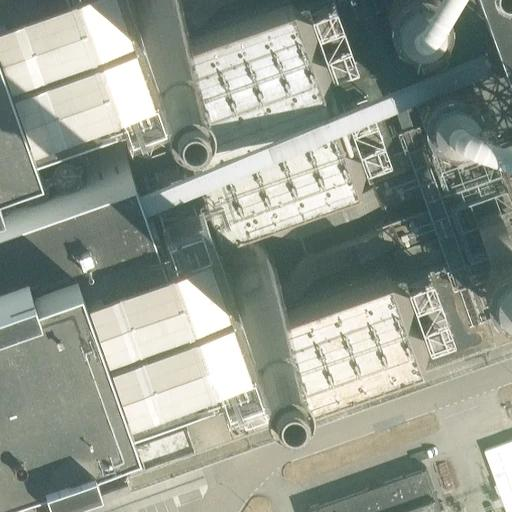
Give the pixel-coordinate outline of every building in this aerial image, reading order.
[(148,206),(125,142),(0,184),(0,134),(106,96),(72,0),(0,0),(0,440),(49,423),(53,434),(79,425),(75,413),(206,367),(148,206)] [(277,0),(125,53),(185,226),(381,158),(326,0),(277,0)] [(437,0),(377,0),(378,2),(380,8),(383,13),(387,17),(391,20),(396,23),(401,25),(407,25),(414,25),(419,23),(424,20),(428,17),(432,13),(435,8),(437,2),(437,0)] [(474,93),(474,92),(473,86),(471,80),(468,75),(465,71),(460,67),(454,64),(448,62),(444,62),(439,62),(433,64),(427,67),(422,71),(418,76),(416,81),(414,86),(413,93),(414,99),(416,103),(419,109),(423,114),(428,118),(432,120),(438,122),(444,122),(449,122),(455,120),(460,118),(464,114),(469,109),(471,103),(473,99),(474,93)] [(511,245),(510,246),(504,246),(498,247),(492,250),(487,254),(483,259),(480,264),(479,269),(478,275),(478,281),(480,286),(483,292),(486,297),(490,300),(496,303),(503,305),(508,306),(511,305),(511,245)] [(220,321),(231,351),(248,403),(449,333),(421,251),(220,321)] [(511,511),(511,439),(481,451),(503,511),(511,511)] [(116,474),(115,468),(112,464),(107,460),(102,459),(98,459),(95,460),(90,463),(87,468),(86,474),(87,480),(90,484),(95,488),(99,489),(105,488),(110,486),(114,481),(116,474)] [(441,511),(426,467),(369,488),(303,511),(441,511)] [(75,489),(75,488),(74,483),(72,479),(67,476),(63,475),(58,475),(53,478),(49,483),(49,488),(49,492),(52,497),(55,499),(61,501),(67,500),(71,498),(74,494),(75,489)]
